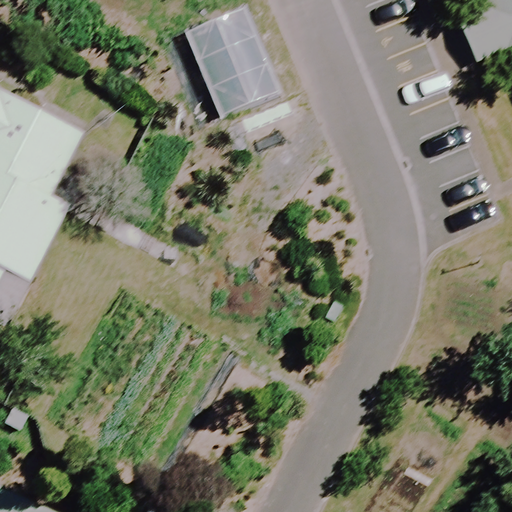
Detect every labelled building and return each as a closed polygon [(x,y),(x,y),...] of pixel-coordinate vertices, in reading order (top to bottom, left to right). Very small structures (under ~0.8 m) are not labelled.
[(511,0),(434,0),(449,38),(473,28),(491,76),(511,87),(511,0)] [(61,111),(0,78),(0,290),(54,184),(61,171),(38,158),(61,111)] [(157,221),(61,171),(54,184),(151,234),(157,221)] [(256,271),(157,221),(151,234),(52,430),(151,480),(256,271)] [(0,511),(44,511),(0,492),(0,511)]
